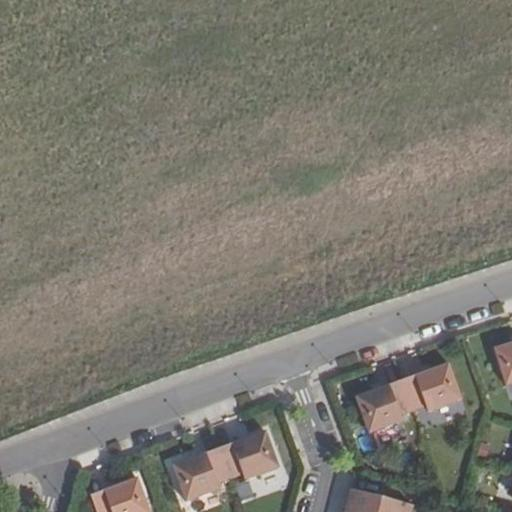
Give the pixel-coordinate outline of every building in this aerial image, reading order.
[(511,330),(492,337),(511,378),(511,377),(511,330)] [(451,352),(352,390),(378,450),(410,438),(402,414),(426,404),(432,418),(468,406),(451,352)] [(268,420),(165,453),(191,498),(287,465),(268,420)] [(139,466),(87,481),(95,511),(151,511),(154,511),(139,466)] [(350,486),(343,511),(408,511),(412,500),(350,486)]
